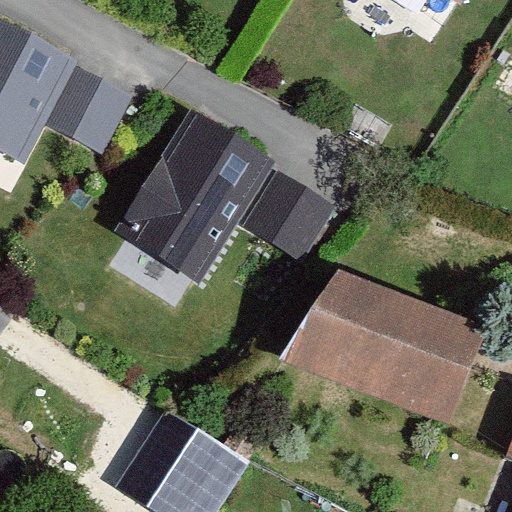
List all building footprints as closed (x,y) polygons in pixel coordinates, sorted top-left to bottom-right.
[(154,70),(10,0),(0,0),(0,117),(53,144),(71,108),(123,134),(154,70)] [(360,199),(211,97),(137,204),(228,266),(261,218),(319,258),(360,199)] [(476,338),(343,287),(294,362),(445,420),(476,338)] [(0,359),(1,360),(22,320),(0,308),(0,359)] [(125,489),(152,501),(188,422),(161,410),(125,489)] [(211,511),(256,445),(238,433),(188,508),(193,511),(211,511)]
